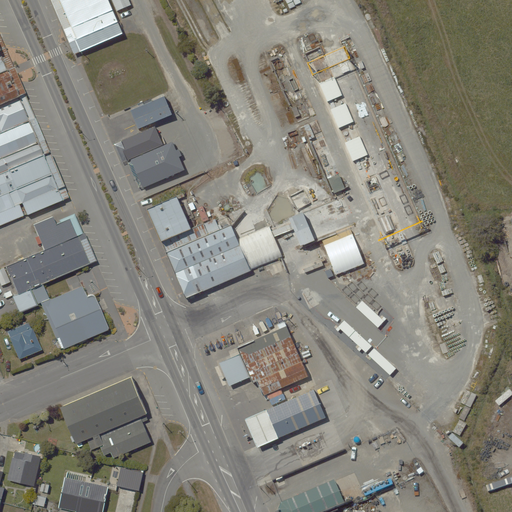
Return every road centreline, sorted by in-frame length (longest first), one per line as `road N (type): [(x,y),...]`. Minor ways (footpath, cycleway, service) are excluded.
road 1 (primary): [(167,333),(22,0)]
road 2 (residential): [(0,404),(167,333)]
road 3 (primary): [(215,446),(167,333)]
